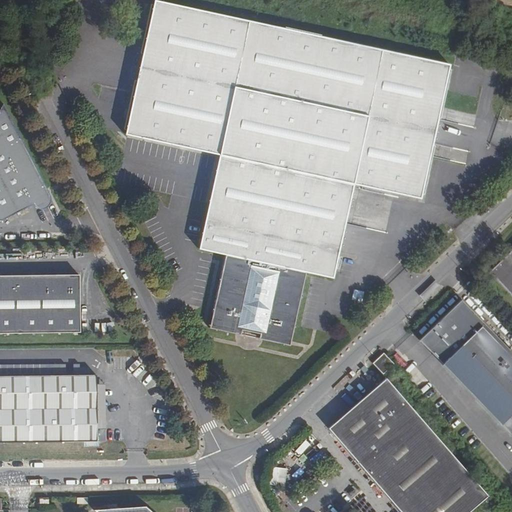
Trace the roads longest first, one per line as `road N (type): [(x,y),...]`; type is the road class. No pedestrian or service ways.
road 1 (residential): [(43,102),(225,461)]
road 2 (residential): [(225,461),(287,420),(511,203)]
road 3 (residential): [(0,478),(174,474),(225,461)]
road 4 (unknown): [(151,314),(187,284),(191,175),(129,160)]
road 5 (unknown): [(511,138),(487,136),(376,253)]
road 6 (unknown): [(49,114),(77,73),(97,0)]
